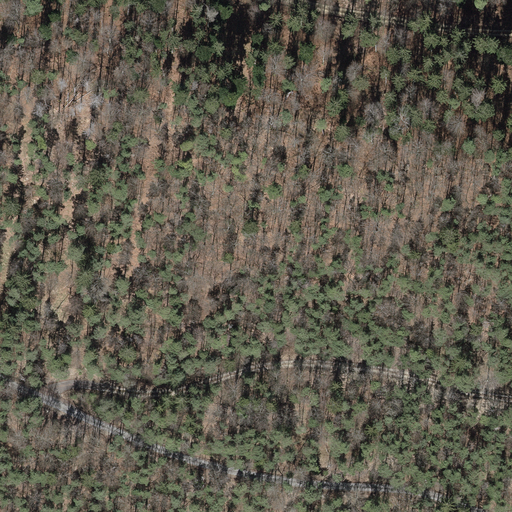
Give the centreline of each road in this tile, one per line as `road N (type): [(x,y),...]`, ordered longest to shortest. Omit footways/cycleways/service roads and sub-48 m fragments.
road 1 (unclassified): [(0,378),(201,465),(297,483),(421,491),(481,511)]
road 2 (track): [(511,397),(383,367),(290,358),(166,398),(66,385),(38,398)]
road 3 (track): [(287,0),(376,17),(511,26)]
